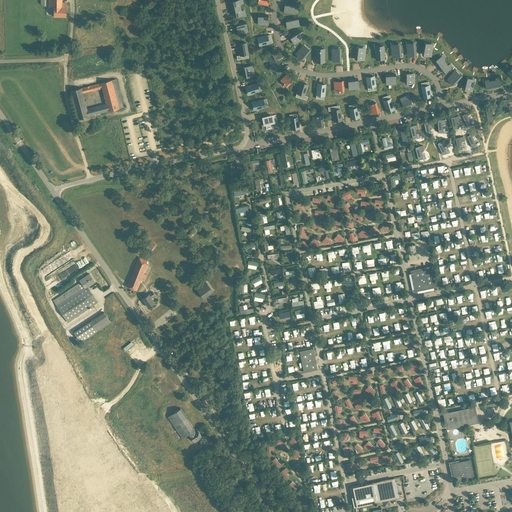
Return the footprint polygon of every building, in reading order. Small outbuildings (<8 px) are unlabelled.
[(61,0),(49,0),(49,7),(54,7),(54,16),(66,16),(67,7),(66,7),(66,3),(62,2),(61,0)] [(238,1),(231,2),(232,4),(231,4),(231,5),(232,5),(232,7),(231,7),(232,9),(233,9),(233,10),(240,8),(239,4),(238,4),(238,1)] [(294,4),(285,3),(284,10),(285,10),(285,12),(290,12),(290,10),(294,11),(294,4)] [(240,8),(233,10),(233,11),(232,11),(232,13),(234,12),(234,14),(233,14),(234,15),(234,17),(241,15),(240,12),(241,12),(240,8)] [(265,15),(258,15),(258,22),(263,22),(263,24),(267,24),(267,22),(268,21),(267,15),(266,15),(266,13),(265,14),(265,15)] [(295,17),(286,19),(286,20),(286,21),(286,24),(287,25),(287,26),(288,26),(288,27),(293,26),(293,25),(296,24),(295,17)] [(236,24),(235,24),(236,31),(237,31),(237,33),(241,33),(241,30),(245,29),(244,22),(237,24),(237,23),(235,23),(236,24)] [(298,31),(290,36),(293,42),(294,41),(295,43),(300,40),(299,39),(301,37),(298,31)] [(267,35),(257,38),(258,39),(257,39),(257,40),(258,40),(259,46),(263,45),(263,46),(265,45),(265,44),(269,43),(267,35)] [(239,44),(238,44),(240,55),(248,54),(247,48),(248,48),(248,46),(247,46),(246,43),(240,44),(240,43),(239,43),(239,44)] [(409,55),(416,55),(415,45),(408,46),(409,49),(407,49),(408,55),(409,55)] [(424,45),(423,54),(430,56),(430,55),(431,55),(432,50),(431,49),(431,46),(424,45)] [(300,49),(296,53),(298,54),(297,55),(302,59),(308,52),(303,48),(301,50),(300,49)] [(386,56),(386,57),(393,57),(393,48),(386,48),(386,51),(384,51),(384,56),(386,56)] [(352,49),(351,58),(358,59),(358,58),(359,58),(360,53),(359,53),(359,50),(352,49)] [(334,60),(334,61),(341,61),(341,51),(334,51),(334,54),(332,54),(332,60),(334,60)] [(271,63),(277,59),(277,58),(278,57),(277,56),(276,56),(275,55),(275,54),(274,54),(274,53),(268,56),(270,59),(269,59),(271,63)] [(440,58),(435,61),(440,67),(446,62),(444,59),(442,60),(440,58)] [(277,59),(271,63),(272,66),(273,65),(275,68),(281,65),(280,64),(280,63),(279,63),(278,61),(279,61),(279,59),(278,60),(277,59)] [(448,66),(446,62),(440,67),(444,73),(449,69),(447,67),(448,66)] [(245,77),(251,75),(250,71),(253,70),(252,66),(250,67),(250,66),(243,68),(243,69),(242,69),(242,71),(243,70),(245,77)] [(450,80),(449,80),(454,85),(461,78),(455,73),(453,75),(452,74),(448,79),(450,80)] [(282,81),(287,86),(291,82),(292,82),(293,81),(293,80),(289,75),(288,75),(287,74),(283,78),(284,79),(282,81)] [(395,74),(386,74),(386,81),(387,81),(387,84),(391,84),(391,81),(396,81),(395,74)] [(406,83),(413,83),(413,80),(414,80),(414,74),(413,74),(406,74),(406,75),(405,75),(405,77),(406,77),(406,83)] [(367,83),(368,87),(376,86),(375,76),(374,76),(372,76),(373,76),(367,77),(367,81),(366,81),(366,83),(367,83)] [(355,79),(349,79),(349,86),(354,86),(354,88),(358,88),(358,85),(359,85),(358,78),(357,78),(357,77),(355,77),(355,79)] [(89,116),(93,115),(119,108),(123,107),(116,79),(81,88),(71,90),(78,119),(89,116)] [(466,80),(463,90),(470,92),(473,82),(466,80)] [(497,80),(493,81),(494,88),(502,87),(500,81),(497,81),(497,80)] [(337,91),(343,90),(343,81),(336,82),(336,83),(334,83),(335,88),(336,88),(337,91)] [(489,83),(486,84),(487,90),(494,88),(493,81),(489,81),(489,83)] [(298,87),(297,93),(304,95),(308,84),(307,84),(307,83),(306,83),(306,84),(300,82),(299,85),(298,85),(297,87),(298,87)] [(257,83),(246,87),(246,88),(246,89),(247,89),(249,94),(252,93),(252,94),(254,94),(254,93),(259,91),(257,83)] [(323,84),(317,83),(317,87),(316,86),(316,88),(317,88),(316,94),(324,95),(325,84),(325,83),(324,83),(323,84)] [(430,85),(422,87),(424,98),(425,98),(426,98),(426,97),(432,96),(431,93),(432,92),(432,91),(431,91),(430,85)] [(412,104),(413,104),(410,98),(409,98),(408,95),(405,97),(406,99),(401,101),(404,107),(410,105),(411,106),(412,105),(412,104)] [(388,111),(394,109),(393,106),(394,105),(394,104),(392,104),(391,98),(383,101),(386,111),(387,111),(387,112),(388,111)] [(263,99),(252,102),(252,103),(252,104),(254,110),(257,109),(257,110),(259,110),(259,108),(265,107),(263,99)] [(372,113),(378,111),(378,110),(379,110),(379,108),(378,109),(376,102),(369,104),(370,107),(369,108),(370,113),(372,113)] [(357,107),(349,109),(351,119),(352,119),(353,119),(353,118),(359,117),(358,114),(360,113),(359,112),(358,112),(357,107)] [(336,121),(342,120),(341,116),(342,116),(342,114),(341,114),(340,109),(332,110),(334,121),(335,121),(335,122),(336,121)] [(467,125),(471,123),(466,112),(462,114),(467,125)] [(265,117),(263,118),(263,119),(262,119),(263,121),(263,120),(263,121),(262,122),(263,123),(264,123),(265,129),(269,128),(273,127),(273,128),(275,127),(276,127),(276,126),(275,122),(277,122),(275,114),(265,117)] [(321,115),(314,116),(315,119),(313,120),(314,125),(316,125),(316,126),(323,125),(322,123),(324,123),(323,121),(322,122),(321,115)] [(298,117),(290,118),(291,129),(292,129),(292,130),(293,129),(299,128),(299,124),(300,124),(300,122),(298,123),(298,117)] [(400,130),(403,145),(409,143),(405,129),(400,130)] [(467,135),(472,146),(476,144),(471,133),(467,135)] [(463,136),(456,137),(457,149),(462,148),(461,141),(464,140),(463,136)] [(393,147),(391,139),(386,140),(386,137),(381,138),(384,149),(393,147)] [(368,138),(358,140),(360,153),(365,152),(363,144),(369,142),(368,138)] [(349,141),(353,156),(358,155),(354,140),(349,141)] [(315,153),(319,152),(318,148),(311,149),(312,158),(316,158),(315,153)] [(296,157),(298,157),(299,161),(303,160),(302,156),(308,155),(306,151),(295,154),(296,157)] [(284,152),(279,153),(282,167),(290,165),(289,161),(287,161),(284,152)] [(395,152),(385,154),(387,161),(396,159),(395,152)] [(250,160),(250,168),(259,167),(259,160),(250,160)] [(343,163),(337,164),(337,166),(332,167),(334,174),(342,173),(341,166),(343,166),(343,163)] [(329,177),(326,166),(318,168),(319,172),(323,171),(324,178),(329,177)] [(390,175),(391,184),(399,183),(398,174),(390,175)] [(343,198),(347,196),(348,198),(352,197),(349,190),(341,194),(343,198)] [(315,204),(320,205),(321,198),(312,197),(311,201),(316,202),(315,204)] [(348,206),(350,205),(349,201),(342,204),(345,212),(349,210),(348,206)] [(248,206),(235,207),(236,213),(240,212),(240,215),(245,214),(245,211),(248,210),(248,206)] [(337,216),(338,209),(330,207),(329,215),(337,216)] [(358,217),(358,221),(362,220),(360,212),(354,213),(355,218),(358,217)] [(369,218),(371,221),(374,219),(369,213),(364,217),(367,220),(369,218)] [(309,222),(313,229),(317,227),(313,220),(309,222)] [(270,233),(269,228),(275,227),(274,224),(264,226),(265,234),(270,233)] [(290,233),(289,224),(280,225),(281,230),(285,229),(286,234),(290,233)] [(371,234),(376,229),(373,226),(368,230),(371,234)] [(358,233),(361,236),(363,234),(366,238),(369,234),(363,228),(358,233)] [(180,237),(186,244),(195,237),(189,230),(180,237)] [(333,238),(337,241),(339,239),(342,242),(345,238),(338,232),(333,238)] [(326,235),(323,238),(330,244),(333,241),(326,235)] [(268,245),(267,239),(264,240),(265,250),(273,249),(273,244),(268,245)] [(244,246),(247,253),(256,250),(254,246),(256,246),(254,242),(244,246)] [(147,260),(139,257),(127,286),(137,290),(142,276),(145,277),(147,274),(144,273),(148,264),(146,263),(147,260)] [(247,267),(257,269),(258,261),(248,260),(247,267)] [(342,262),(343,271),(351,270),(349,261),(342,262)] [(413,293),(436,289),(432,265),(409,270),(413,293)] [(393,275),(396,275),(396,278),(401,277),(400,270),(399,270),(399,269),(393,269),(393,275)] [(375,279),(377,278),(376,272),(369,273),(371,283),(376,282),(375,279)] [(89,273),(79,280),(81,282),(53,300),(57,305),(68,322),(97,302),(88,287),(95,282),(89,273)] [(365,274),(357,276),(359,284),(367,282),(365,274)] [(254,286),(263,282),(260,275),(251,279),(254,286)] [(205,280),(195,288),(202,298),(212,290),(205,280)] [(401,281),(395,282),(396,291),(403,290),(403,283),(401,284),(401,281)] [(248,292),(247,283),(239,283),(240,292),(248,292)] [(142,298),(148,307),(155,303),(151,298),(155,295),(153,292),(142,298)] [(254,300),(263,301),(263,298),(265,298),(265,294),(254,293),(254,300)] [(334,298),(331,298),(330,295),(326,296),(328,306),(335,304),(334,298)] [(323,307),(322,296),(316,296),(317,300),(314,301),(314,308),(323,307)] [(276,309),(283,309),(282,302),(278,303),(278,297),(275,297),(276,309)] [(303,300),(299,300),(298,297),(291,298),(293,306),(304,304),(303,300)] [(239,314),(254,312),(253,307),(247,308),(247,304),(238,305),(239,314)] [(305,316),(304,312),(306,312),(306,309),(295,310),(296,317),(305,316)] [(74,332),(80,342),(111,322),(104,312),(74,332)] [(280,313),(281,320),(290,319),(289,316),(290,316),(290,312),(280,313)] [(432,321),(438,320),(437,313),(430,315),(432,321)] [(131,342),(123,348),(125,350),(133,344),(131,342)] [(313,347),(299,350),(303,372),(317,369),(313,347)] [(440,361),(441,366),(444,366),(445,369),(448,369),(447,362),(445,362),(444,360),(440,361)] [(414,371),(415,368),(419,370),(421,367),(413,362),(410,369),(414,371)] [(420,375),(414,379),(416,382),(418,381),(420,385),(424,383),(420,375)] [(408,387),(412,385),(407,378),(404,380),(408,387)] [(394,385),(396,388),(400,386),(396,379),(390,383),(392,387),(394,385)] [(371,395),(375,390),(369,384),(365,389),(371,395)] [(419,390),(414,392),(419,402),(424,400),(419,390)] [(403,394),(408,403),(413,401),(408,392),(403,394)] [(397,394),(393,397),(397,407),(402,405),(397,394)] [(437,395),(439,406),(446,405),(445,398),(441,398),(441,395),(437,395)] [(387,396),(382,399),(387,409),(392,407),(387,396)] [(348,407),(352,405),(348,397),(344,400),(348,407)] [(354,400),(357,404),(354,405),(357,409),(363,405),(358,398),(354,400)] [(336,413),(340,413),(339,409),(342,408),(342,405),(334,406),(336,413)] [(446,428),(479,423),(476,406),(443,412),(446,428)] [(181,408),(168,416),(182,438),(189,434),(194,442),(202,437),(196,428),(195,429),(181,408)] [(374,417),(376,416),(378,420),(382,418),(378,410),(372,413),(374,417)] [(365,412),(360,416),(365,423),(370,419),(365,412)] [(388,422),(399,418),(397,413),(386,416),(388,422)] [(349,417),(353,424),(357,422),(353,414),(349,417)] [(420,419),(424,429),(429,427),(425,417),(420,419)] [(409,421),(413,431),(418,428),(414,419),(409,421)] [(399,423),(402,434),(408,432),(404,421),(399,423)] [(393,423),(388,426),(392,436),(397,434),(393,423)] [(345,432),(341,439),(344,441),(349,434),(345,432)] [(289,436),(293,444),(298,442),(294,434),(289,436)] [(379,438),(376,441),(382,448),(386,444),(379,438)] [(368,440),(363,445),(369,451),(374,446),(368,440)] [(391,445),(393,450),(404,446),(402,441),(391,445)] [(357,442),(354,445),(360,452),(363,449),(357,442)] [(415,447),(419,456),(424,453),(419,445),(415,447)] [(431,455),(436,452),(432,446),(427,449),(431,455)] [(293,452),(296,458),(301,455),(298,449),(293,452)] [(381,455),(382,460),(385,459),(386,463),(390,462),(388,454),(381,455)] [(449,464),(453,481),(475,476),(471,459),(449,464)] [(281,471),(285,478),(289,475),(286,471),(288,470),(286,467),(281,471)] [(351,506),(393,498),(395,498),(391,479),(389,479),(349,487),(353,506),(351,506)] [(292,481),(289,484),(296,489),(298,486),(292,481)]
